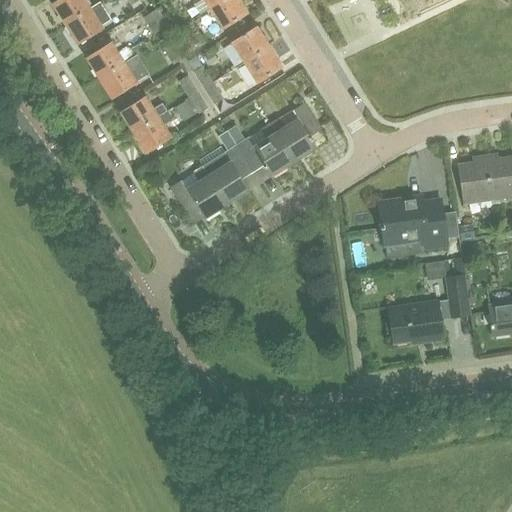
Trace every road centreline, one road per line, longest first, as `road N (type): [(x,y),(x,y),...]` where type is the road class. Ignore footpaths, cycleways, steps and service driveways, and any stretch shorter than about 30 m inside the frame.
road 1 (secondary): [(511,382),(276,411),(201,380),(139,300)]
road 2 (residential): [(181,277),(7,0)]
road 3 (secondary): [(139,300),(0,93)]
road 4 (residential): [(181,277),(374,156)]
road 5 (residential): [(374,156),(276,0)]
road 6 (residential): [(374,156),(435,126),(511,113)]
